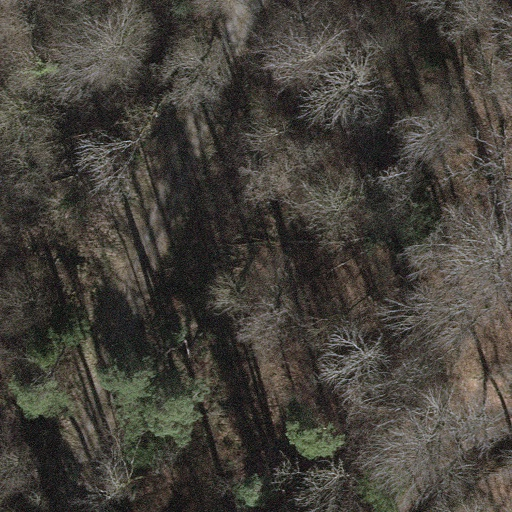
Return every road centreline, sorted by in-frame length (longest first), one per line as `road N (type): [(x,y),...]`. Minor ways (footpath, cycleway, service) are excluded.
road 1 (track): [(253,0),(181,149),(129,372),(107,511)]
road 2 (track): [(386,511),(426,466),(511,414)]
